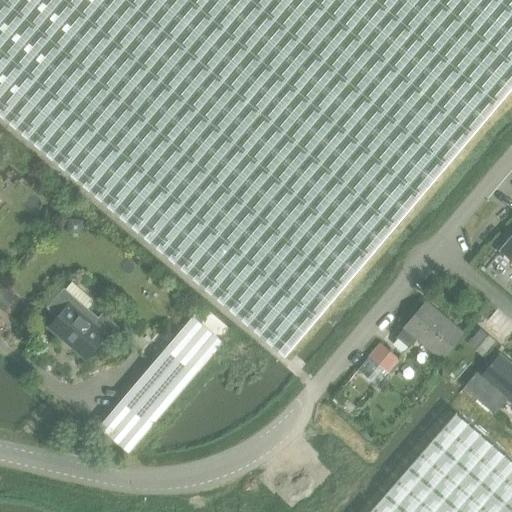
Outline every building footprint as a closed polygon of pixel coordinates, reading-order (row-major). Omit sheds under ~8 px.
[(511,0),(0,0),(0,115),(284,356),(511,86),(511,0)] [(511,236),(499,252),(511,262),(511,236)] [(2,282),(0,284),(0,307),(1,309),(15,293),(2,282)] [(86,360),(101,342),(109,348),(123,331),(101,312),(97,317),(87,309),(94,301),(72,282),(65,289),(63,288),(46,308),(59,318),(50,329),(86,360)] [(426,305),(405,329),(397,338),(408,348),(416,338),(439,358),(459,334),(426,305)] [(195,319),(174,344),(153,327),(143,340),(163,357),(101,430),(127,453),(222,342),(195,319)] [(481,358),(495,341),(478,327),(464,344),(481,358)] [(387,375),(400,360),(379,343),(366,357),(367,358),(386,374),(387,375)] [(477,371),(462,387),(495,414),(505,401),(508,400),(511,403),(511,366),(499,356),(483,376),(477,371)] [(358,369),(357,370),(376,385),(386,374),(367,358),(358,369)]
